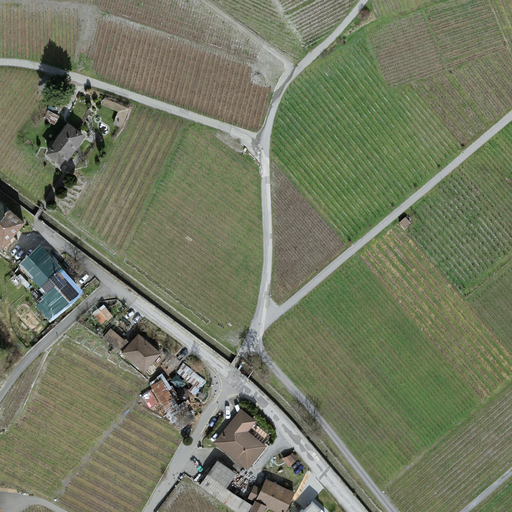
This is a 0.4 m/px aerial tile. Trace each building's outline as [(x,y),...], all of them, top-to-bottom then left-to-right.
[(104,98),(102,105),(118,112),(113,124),(121,128),(129,109),(104,98)] [(86,136),(68,123),(45,154),(61,166),(65,159),(68,161),(86,136)] [(0,203),(0,248),(1,250),(24,225),(0,203)] [(39,302),(54,318),(81,294),(41,249),(21,267),(47,295),(39,302)] [(93,311),(101,322),(113,313),(104,302),(93,311)] [(120,346),(127,339),(112,325),(105,333),(120,346)] [(137,336),(121,354),(142,375),(160,356),(137,336)] [(160,382),(149,389),(167,415),(178,409),(160,382)] [(255,424),(240,411),(213,445),(247,473),(265,450),(248,433),(255,424)] [(237,477),(216,463),(198,489),(231,511),(249,511),(252,508),(226,490),(237,477)] [(265,482),(255,504),(266,509),(271,511),(283,511),(295,495),(265,482)] [(321,511),(312,503),(303,511),(321,511)]
